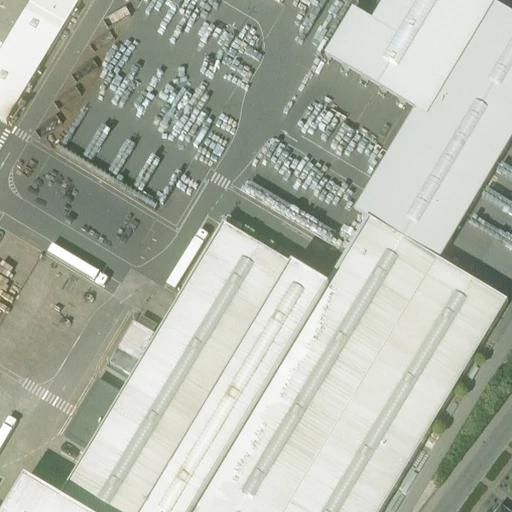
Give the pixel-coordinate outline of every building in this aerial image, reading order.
[(0,0),(0,122),(5,125),(81,0),(0,0)] [(439,265),(511,143),(511,18),(481,0),(388,0),(373,25),(353,14),(326,60),(416,114),(355,216),(368,224),(368,223),(439,265)] [(327,291),(224,229),(158,339),(133,381),(123,398),(89,454),(59,503),(26,483),(8,511),(384,511),(508,307),(439,265),(368,223),(368,224),(327,291)] [(135,325),(110,367),(133,381),(158,339),(152,336),(157,329),(142,320),(138,327),(135,325)] [(65,439),(89,454),(123,398),(99,383),(65,439)]
